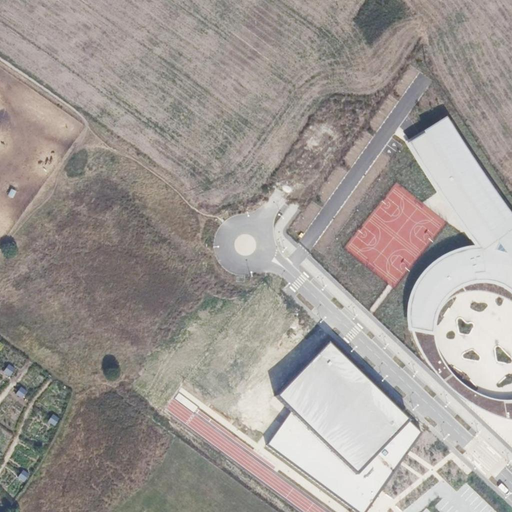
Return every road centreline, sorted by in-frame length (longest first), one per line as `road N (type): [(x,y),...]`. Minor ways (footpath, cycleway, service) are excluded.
road 1 (residential): [(511,493),(264,262)]
road 2 (track): [(0,242),(83,119),(0,55)]
